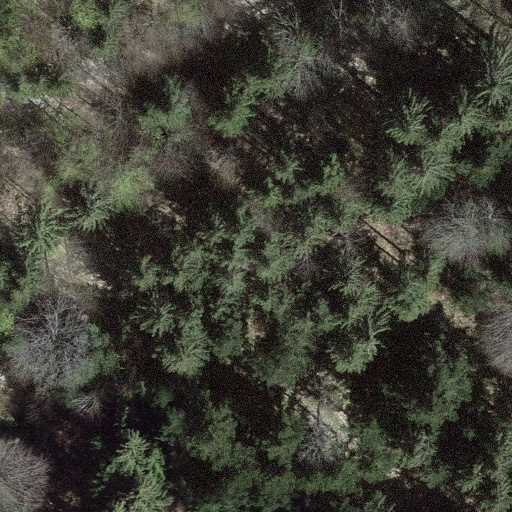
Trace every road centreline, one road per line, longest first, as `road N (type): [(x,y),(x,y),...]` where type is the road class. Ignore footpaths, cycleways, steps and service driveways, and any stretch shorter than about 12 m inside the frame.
road 1 (track): [(0,310),(461,0)]
road 2 (track): [(276,0),(193,38),(0,101)]
